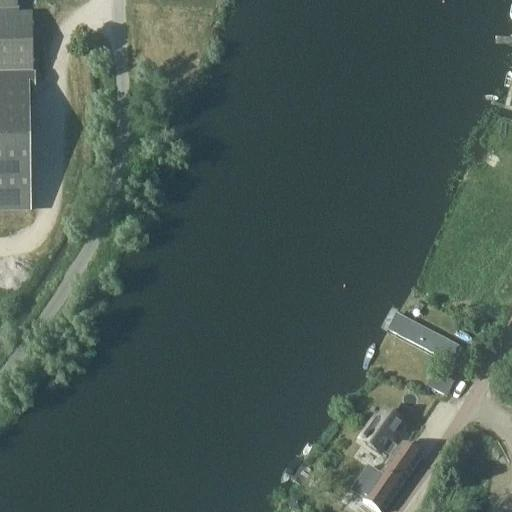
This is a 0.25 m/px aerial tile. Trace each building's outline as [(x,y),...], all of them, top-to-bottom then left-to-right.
[(0,0),(0,18),(19,18),(18,0),(0,0)] [(0,83),(37,82),(35,17),(19,18),(0,18),(0,83)] [(37,82),(0,83),(0,214),(34,214),(31,98),(38,98),(37,82)] [(455,381),(433,371),(425,387),(447,398),(455,381)] [(368,471),(352,494),(353,495),(364,503),(363,504),(374,511),(385,511),(421,461),(402,448),(399,453),(391,447),(394,442),(395,441),(394,440),(401,430),(402,431),(403,430),(402,429),(384,416),(383,417),(377,425),(374,423),(362,440),(365,442),(363,446),(379,457),(381,455),(389,461),(390,460),(393,462),(384,474),(381,479),(380,479),(368,471)] [(302,511),(304,509),(301,501),(292,500),(287,508),(289,511),(302,511)]
